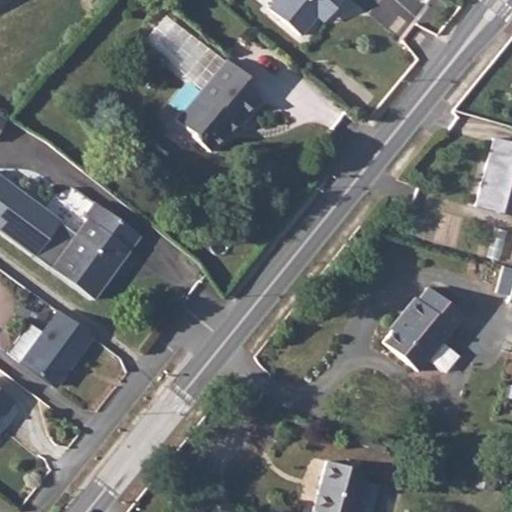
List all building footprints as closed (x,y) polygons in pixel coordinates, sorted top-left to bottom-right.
[(273,0),(272,2),(266,9),(298,35),(314,15),(318,18),(325,9),(329,12),(339,0),(273,0)] [(390,0),(386,11),(416,22),(424,0),(390,0)] [(187,138),(204,151),(231,118),(236,122),(255,98),(236,82),(240,75),(221,59),(172,118),(184,129),(187,138)] [(473,208),(511,219),(511,146),(492,141),(473,208)] [(0,236),(85,302),(101,284),(98,279),(108,265),(112,268),(135,236),(91,202),(78,220),(80,224),(69,237),(0,182),(0,236)] [(378,346),(411,372),(457,316),(424,290),(414,302),(407,300),(395,316),(399,321),(378,346)] [(1,355),(45,389),(61,369),(65,369),(87,341),(52,314),(36,335),(22,326),(1,355)] [(306,511),(366,511),(372,493),(358,488),(359,476),(321,465),(306,511)]
